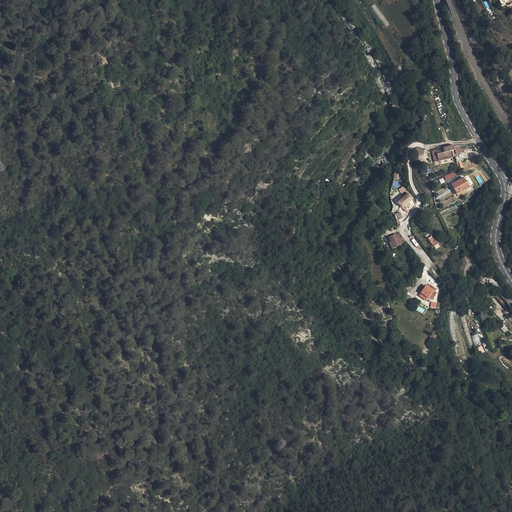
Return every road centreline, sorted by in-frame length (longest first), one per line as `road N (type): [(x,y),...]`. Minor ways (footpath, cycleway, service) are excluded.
road 1 (tertiary): [(511,280),(495,242),(507,189),(459,106),(436,0)]
road 2 (unknown): [(435,274),(405,232),(419,200),(407,156),(414,145),(477,139)]
